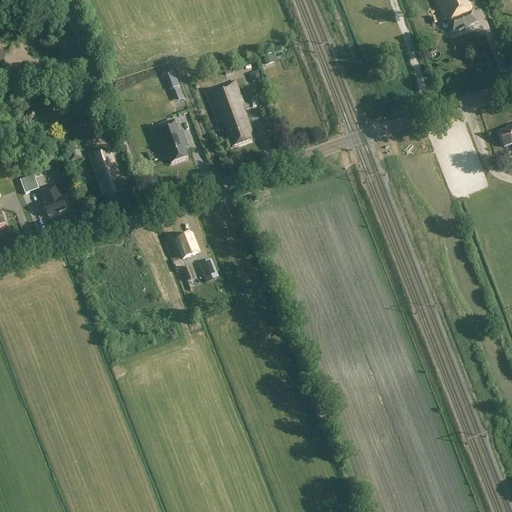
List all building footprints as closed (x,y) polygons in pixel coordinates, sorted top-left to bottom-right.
[(8,0),(7,1),(14,25),(52,16),(47,0),(8,0)] [(57,0),(87,71),(101,65),(73,0),(57,0)] [(435,0),(444,21),(447,20),(452,33),(477,23),(472,9),(470,10),(467,2),(471,0),(435,0)] [(37,80),(38,84),(66,82),(64,67),(24,70),(25,81),(37,80)] [(251,141),(248,134),(251,132),(242,106),(244,105),(236,81),(207,91),(218,123),(223,122),(232,148),(251,141)] [(167,156),(171,165),(187,159),(182,145),(186,143),(182,133),(178,134),(173,122),(153,129),(164,157),(167,156)] [(505,130),(497,133),(502,148),(511,144),(511,125),(504,128),(505,130)] [(65,147),(70,163),(81,159),(76,144),(65,147)] [(115,178),(113,172),(119,170),(114,156),(109,158),(107,151),(89,157),(108,208),(128,201),(119,176),(115,178)] [(20,182),(25,195),(31,193),(26,179),(20,182)] [(43,205),(48,217),(66,211),(56,185),(40,191),(45,205),(43,205)] [(175,242),(182,260),(198,253),(192,236),(175,242)] [(188,268),(183,270),(187,282),(193,280),(188,268)]
